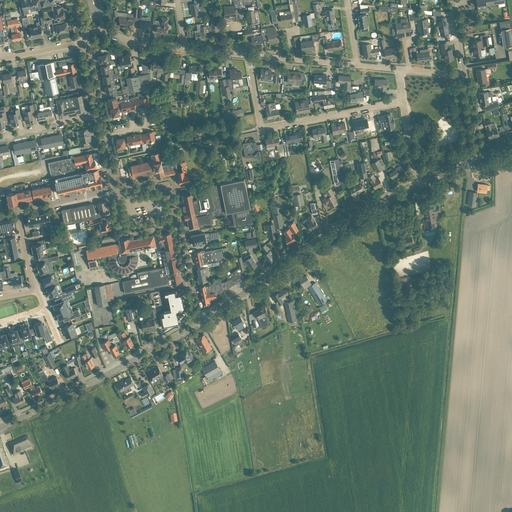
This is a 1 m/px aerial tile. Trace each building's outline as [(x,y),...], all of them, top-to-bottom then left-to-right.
[(30,7),(28,0),(21,0),(22,5),(19,6),(20,10),(21,15),(21,14),(27,13),(31,12),(30,7)] [(28,0),(30,7),(34,7),(35,9),(41,8),(41,7),(40,0),(39,0),(28,0)] [(238,6),(237,0),(233,0),(234,5),(229,6),(229,5),(224,6),(224,10),(224,12),(225,17),(236,16),(236,13),(239,12),(238,6)] [(505,2),(504,0),(476,0),(478,12),(487,10),(486,5),(496,4),(499,3),(505,2)] [(319,7),(319,3),(318,1),(313,2),(313,4),(314,11),(315,14),(316,14),(316,16),(320,15),(320,13),(321,13),(320,7),(319,7)] [(193,4),(190,5),(191,8),(192,7),(192,9),(192,15),(197,15),(199,14),(203,14),(202,6),(202,5),(199,6),(199,3),(195,4),(193,4)] [(280,16),(279,17),(280,20),(281,20),(281,22),(292,20),(292,17),(295,17),(293,10),(293,4),(292,4),(290,5),(290,10),(284,11),(284,14),(280,15),(280,16)] [(254,10),(253,6),(248,7),(248,11),(247,11),(249,22),(255,21),(255,22),(260,22),(258,9),(254,10)] [(55,11),(53,11),(55,19),(57,19),(58,22),(61,21),(61,18),(65,17),(64,9),(61,10),(61,7),(57,8),(54,8),(55,11)] [(366,16),(366,13),(365,14),(365,12),(369,11),(369,7),(360,8),(360,12),(361,12),(362,14),(358,15),(360,27),(363,27),(364,28),(368,27),(367,22),(369,22),(368,15),(366,16)] [(323,16),(324,16),(325,24),(327,24),(327,28),(335,26),(334,21),(335,21),(333,9),(325,11),(325,12),(322,12),(323,16)] [(119,16),(118,25),(123,26),(123,28),(125,28),(126,16),(127,13),(123,12),(121,14),(121,16),(119,16)] [(126,16),(125,28),(133,29),(134,22),(134,17),(133,17),(134,16),(134,13),(127,13),(126,16)] [(0,42),(5,42),(3,36),(8,35),(4,14),(0,15),(0,42)] [(303,15),(305,26),(316,24),(315,17),(311,18),(310,14),(303,15)] [(219,31),(217,15),(210,16),(211,25),(205,25),(206,28),(209,28),(209,32),(219,31)] [(156,29),(155,32),(167,33),(168,25),(167,25),(168,18),(163,18),(161,17),(161,20),(161,24),(158,24),(156,24),(156,27),(156,29)] [(446,23),(445,20),(446,20),(446,17),(437,19),(438,26),(439,26),(441,35),(444,35),(445,38),(447,38),(448,38),(449,38),(449,34),(448,34),(447,26),(447,23),(446,23)] [(20,32),(18,25),(19,25),(17,18),(7,20),(9,27),(14,26),(16,33),(12,34),(13,40),(21,39),(20,32)] [(396,23),(396,27),(397,32),(405,31),(405,30),(411,29),(410,21),(407,21),(407,18),(400,19),(401,23),(396,23)] [(149,31),(150,26),(150,20),(140,19),(139,29),(145,30),(145,31),(149,31)] [(423,19),(418,20),(419,26),(420,34),(422,34),(423,34),(423,37),(427,36),(427,33),(428,33),(426,19),(423,19)] [(511,49),(511,37),(509,20),(499,21),(503,47),(506,46),(506,49),(508,50),(511,49)] [(58,22),(52,23),(53,26),(54,31),(58,30),(58,32),(61,32),(62,33),(64,32),(65,31),(68,30),(66,23),(64,24),(63,21),(61,21),(58,22)] [(206,28),(205,25),(205,23),(201,23),(202,29),(195,30),(196,39),(196,40),(197,40),(200,40),(201,39),(201,38),(210,37),(209,32),(209,28),(206,28)] [(37,26),(30,28),(32,38),(33,37),(34,38),(35,38),(36,38),(36,37),(43,35),(42,30),(41,26),(37,26)] [(269,42),(277,41),(275,27),(267,28),(269,42)] [(266,39),(265,33),(262,33),(262,32),(254,33),(254,37),(251,37),(252,44),(263,42),(263,39),(266,39)] [(328,42),(328,41),(327,37),(322,38),(324,46),(327,45),(328,50),(342,48),(341,39),(337,40),(328,42)] [(481,40),(471,41),(471,46),(472,46),(476,45),(481,44),(482,47),(484,46),(484,45),(489,44),(492,44),(491,37),(488,37),(482,38),(483,38),(480,38),(481,40)] [(313,40),(301,42),(302,50),(314,48),(313,41),(313,40)] [(371,49),(370,43),(362,44),(364,56),(372,55),(372,54),(379,53),(378,48),(371,49)] [(447,49),(446,43),(441,43),(442,51),(444,50),(445,60),(453,59),(451,49),(447,49)] [(471,53),(472,53),(472,54),(473,55),(474,55),(474,56),(479,55),(480,58),(483,57),(484,57),(485,56),(485,55),(485,54),(485,49),(480,50),(480,47),(482,47),(481,44),(476,45),(472,46),(473,46),(474,51),(473,51),(472,51),(472,52),(471,52),(471,53)] [(420,52),(416,53),(418,60),(422,60),(423,60),(423,59),(429,58),(429,59),(430,59),(429,55),(432,54),(432,50),(431,46),(428,47),(428,48),(425,48),(420,49),(420,52)] [(386,58),(396,56),(395,48),(384,49),(386,58)] [(106,65),(109,64),(117,63),(116,59),(110,61),(110,60),(108,60),(108,58),(107,53),(104,54),(104,53),(100,52),(99,55),(98,55),(100,62),(102,62),(105,61),(106,65)] [(132,64),(130,56),(124,57),(124,56),(119,57),(121,66),(132,64)] [(53,61),(37,65),(38,69),(39,71),(39,73),(40,78),(56,75),(69,73),(72,72),(77,71),(75,62),(74,57),(58,60),(60,66),(67,64),(68,67),(55,70),(53,61)] [(143,70),(140,70),(141,75),(151,73),(150,70),(150,66),(148,60),(141,62),(142,67),(143,70)] [(153,66),(150,66),(150,70),(152,70),(157,71),(157,73),(163,73),(163,67),(164,62),(154,62),(154,63),(153,63),(153,64),(153,66)] [(174,74),(179,74),(179,78),(178,82),(183,82),(184,73),(178,72),(178,71),(180,71),(180,69),(181,64),(171,63),(170,68),(170,70),(174,70),(174,74)] [(103,76),(113,74),(112,70),(111,71),(110,68),(109,64),(106,65),(103,65),(101,66),(102,73),(105,72),(107,72),(107,75),(105,76),(103,76)] [(197,73),(197,70),(197,65),(189,64),(189,72),(185,72),(185,78),(197,79),(195,92),(205,93),(205,85),(203,85),(204,80),(197,79),(198,73),(197,73)] [(210,74),(209,74),(209,75),(210,75),(210,76),(210,77),(211,77),(221,77),(221,74),(221,69),(214,70),(213,69),(209,69),(210,74)] [(234,69),(229,69),(231,79),(227,79),(229,88),(234,88),(233,83),(239,83),(238,78),(242,77),(241,71),(237,71),(237,69),(234,69)] [(274,74),(271,74),(271,70),(261,69),(260,77),(264,77),(263,80),(274,81),(274,82),(277,82),(278,74),(274,74)] [(487,81),(485,69),(476,70),(477,75),(478,75),(478,78),(477,78),(478,82),(478,83),(482,82),(482,85),(489,85),(488,80),(487,81)] [(20,83),(28,82),(27,77),(26,70),(18,71),(20,83)] [(295,73),(288,73),(288,78),(288,82),(296,83),(296,81),(300,81),(304,81),(306,80),(304,73),(301,73),(301,72),(295,71),(295,73)] [(11,76),(11,73),(3,74),(5,84),(1,85),(5,106),(9,105),(7,93),(17,91),(16,85),(14,75),(11,76)] [(127,85),(122,86),(123,90),(123,93),(154,87),(152,78),(151,73),(141,75),(131,77),(126,78),(127,85)] [(61,85),(70,83),(69,76),(69,74),(59,76),(61,85)] [(71,86),(74,85),(79,84),(77,74),(69,76),(70,83),(71,86)] [(116,76),(115,74),(113,74),(103,76),(104,83),(109,82),(109,85),(105,86),(115,84),(115,80),(113,81),(112,79),(114,78),(116,76)] [(326,80),(326,75),(323,75),(323,76),(321,76),(321,75),(315,75),(314,82),(322,83),(322,86),(330,87),(331,80),(326,80)] [(350,83),(351,76),(339,75),(339,77),(338,77),(338,78),(338,82),(344,82),(344,89),(352,89),(352,86),(350,86),(350,83)] [(46,95),(59,92),(55,77),(43,79),(46,95)] [(381,80),(375,80),(375,79),(375,78),(374,86),(380,87),(380,93),(385,93),(385,87),(386,87),(387,79),(381,79),(381,80)] [(231,96),(229,88),(227,79),(226,80),(226,79),(220,80),(222,93),(223,93),(225,93),(226,97),(231,96)] [(115,84),(105,86),(106,93),(111,92),(111,95),(107,96),(108,97),(117,94),(117,91),(115,91),(113,85),(115,84)] [(82,96),(81,91),(76,92),(66,94),(52,97),(52,100),(56,99),(59,115),(85,110),(83,99),(84,99),(84,96),(82,96)] [(364,100),(363,95),(362,91),(358,92),(359,93),(350,94),(352,102),(359,100),(358,99),(360,99),(360,101),(364,100)] [(138,96),(133,97),(136,108),(142,106),(139,92),(137,93),(138,96)] [(141,92),(139,92),(142,106),(142,107),(149,106),(147,97),(147,95),(142,96),(141,92)] [(481,104),(488,103),(493,103),(491,92),(487,92),(479,93),(481,104)] [(318,95),(313,96),(314,103),(323,101),(324,106),(329,106),(329,107),(334,106),(333,101),(333,97),(325,99),(324,94),(318,95)] [(124,100),(120,101),(122,111),(129,110),(126,96),(124,96),(124,100)] [(128,96),(126,96),(129,110),(136,108),(133,97),(131,97),(131,98),(129,99),(128,96)] [(113,98),(108,99),(109,106),(110,106),(118,104),(117,101),(117,97),(115,98),(113,98)] [(303,112),(303,110),(309,108),(308,99),(299,101),(300,103),(295,104),(297,109),(296,109),(296,110),(297,110),(297,113),(303,112)] [(118,104),(110,106),(112,113),(112,116),(113,116),(120,115),(120,112),(122,111),(120,101),(117,101),(118,104)] [(276,109),(275,102),(271,103),(265,104),(267,111),(266,111),(268,118),(273,117),(279,115),(278,109),(276,109)] [(47,110),(47,107),(46,103),(43,104),(46,118),(53,116),(51,109),(47,110)] [(34,111),(34,109),(33,104),(25,106),(22,107),(23,111),(24,111),(26,122),(33,121),(31,111),(34,111)] [(39,119),(46,118),(43,104),(40,105),(41,111),(37,112),(39,119)] [(20,114),(19,109),(19,108),(11,110),(12,114),(10,114),(12,125),(19,123),(17,114),(20,114)] [(393,122),(392,122),(391,114),(384,115),(378,116),(379,123),(385,122),(386,129),(394,128),(393,122)] [(368,123),(367,119),(360,120),(360,121),(358,122),(358,120),(353,121),(355,129),(368,127),(369,131),(374,130),(372,122),(368,123)] [(492,129),(491,125),(492,124),(490,120),(484,122),(485,126),(486,126),(487,131),(489,138),(498,135),(498,136),(499,136),(497,127),(492,129)] [(333,131),(333,134),(341,132),(346,131),(345,128),(344,123),(338,124),(338,125),(332,126),(333,131)] [(326,134),(325,132),(324,127),(313,129),(314,137),(314,136),(315,139),(321,138),(322,141),(327,140),(330,139),(329,133),(326,134)] [(87,141),(91,140),(89,128),(76,131),(78,141),(80,141),(81,147),(88,145),(87,141)] [(153,131),(147,132),(147,133),(149,141),(155,140),(153,131)] [(286,140),(287,142),(302,139),(302,136),(301,132),(301,133),(291,134),(291,133),(285,135),(286,140)] [(147,133),(140,135),(142,142),(142,143),(149,142),(149,141),(147,133)] [(64,144),(62,134),(55,135),(57,148),(58,148),(58,145),(62,144),(63,147),(65,147),(64,143),(64,144)] [(140,134),(133,135),(135,144),(142,142),(140,135),(140,134)] [(57,148),(55,135),(48,137),(51,150),(50,146),(55,145),(56,149),(57,148)] [(133,135),(126,136),(127,138),(128,145),(135,144),(133,135)] [(273,138),(265,139),(267,147),(275,145),(276,149),(278,148),(280,157),(285,155),(283,143),(279,144),(277,136),(273,137),(273,138)] [(51,150),(48,137),(41,138),(43,148),(48,147),(49,150),(51,150)] [(117,139),(116,140),(118,148),(126,146),(128,145),(127,138),(124,139),(124,138),(117,139)] [(30,151),(37,149),(35,140),(31,140),(28,141),(30,151)] [(23,152),(30,151),(28,141),(24,142),(21,143),(23,152)] [(252,143),(252,141),(243,143),(246,158),(249,157),(250,154),(253,153),(259,160),(263,160),(260,144),(259,144),(261,150),(257,151),(256,142),(252,143)] [(15,154),(23,152),(21,143),(17,143),(13,144),(14,145),(15,154)] [(0,155),(9,153),(8,145),(0,146),(0,155)] [(156,174),(157,178),(164,176),(178,173),(178,171),(176,163),(163,166),(161,160),(159,152),(151,154),(153,159),(149,160),(149,161),(142,163),(142,161),(138,162),(138,164),(135,165),(135,164),(134,164),(135,165),(131,166),(131,167),(129,167),(130,174),(133,173),(134,177),(137,176),(138,177),(138,176),(141,175),(141,176),(142,176),(141,175),(145,174),(145,175),(145,174),(148,173),(148,174),(149,174),(149,173),(152,173),(153,175),(156,174)] [(71,157),(48,162),(49,166),(50,165),(51,168),(50,168),(50,170),(51,173),(55,172),(56,176),(81,171),(87,170),(95,168),(95,169),(97,168),(95,160),(93,161),(92,153),(87,154),(84,154),(84,155),(74,157),(73,157),(71,156),(71,157)] [(338,158),(330,160),(334,181),(342,180),(338,158)] [(377,172),(383,168),(381,165),(384,164),(381,158),(372,163),(377,172)] [(188,174),(185,161),(181,162),(182,169),(181,169),(181,171),(178,171),(178,173),(180,183),(190,181),(188,174)] [(359,178),(367,176),(365,165),(367,165),(366,162),(357,164),(359,178)] [(403,171),(401,167),(400,166),(396,168),(393,170),(391,167),(387,169),(392,177),(398,173),(399,174),(403,171)] [(56,176),(55,177),(55,180),(58,193),(69,191),(77,190),(77,189),(86,187),(85,184),(90,183),(91,187),(92,187),(95,187),(95,186),(98,186),(101,186),(101,185),(102,185),(100,174),(99,174),(98,168),(97,168),(95,169),(95,168),(87,170),(81,171),(56,176)] [(376,179),(372,174),(368,177),(375,188),(382,183),(378,177),(376,179)] [(184,200),(182,201),(185,213),(184,214),(187,213),(187,218),(189,224),(190,227),(189,227),(190,228),(198,226),(199,229),(206,228),(205,225),(211,223),(210,217),(216,215),(229,213),(230,218),(231,222),(228,222),(229,227),(237,226),(237,227),(251,224),(254,223),(255,223),(253,211),(252,206),(250,206),(244,178),(211,185),(191,189),(191,193),(183,194),(184,200)] [(363,189),(360,184),(359,183),(353,186),(352,183),(349,185),(351,188),(349,190),(352,195),(354,199),(357,198),(356,193),(363,189)] [(489,189),(489,185),(487,185),(478,183),(477,191),(486,192),(486,189),(489,189)] [(18,202),(15,187),(11,187),(12,191),(13,191),(13,192),(7,194),(7,195),(6,195),(7,201),(8,200),(9,204),(18,202)] [(338,203),(333,195),(334,194),(330,188),(326,191),(324,193),(323,194),(324,195),(325,197),(322,199),(326,204),(328,203),(331,207),(333,207),(334,207),(334,205),(338,203)] [(475,206),(476,197),(477,192),(469,191),(467,205),(475,206)] [(293,195),(295,206),(296,210),(300,209),(300,205),(303,204),(301,193),(293,195)] [(107,207),(106,201),(98,203),(93,204),(95,212),(99,211),(100,213),(103,213),(108,212),(108,211),(108,210),(108,207),(107,207)] [(64,224),(96,218),(95,212),(93,204),(93,203),(61,209),(64,224)] [(276,228),(282,227),(278,205),(272,206),(274,215),(276,228)] [(425,228),(437,226),(435,219),(438,219),(437,212),(441,212),(440,206),(424,209),(425,216),(423,217),(425,228)] [(307,227),(310,231),(313,228),(314,227),(318,225),(315,220),(314,219),(311,215),(308,217),(302,221),(305,225),(307,224),(308,225),(308,226),(307,227)] [(103,222),(102,218),(95,219),(94,219),(89,220),(90,224),(95,223),(95,224),(98,223),(99,227),(101,227),(102,231),(111,229),(112,228),(111,226),(110,225),(110,224),(108,225),(107,221),(103,222)] [(289,228),(283,231),(287,237),(284,238),(288,244),(296,239),(292,233),(298,230),(293,222),(288,225),(291,229),(290,230),(289,228)] [(276,238),(273,223),(263,225),(265,230),(269,230),(271,239),(276,238)] [(247,238),(256,236),(255,227),(250,228),(250,232),(247,232),(247,238)] [(85,241),(84,238),(86,238),(86,235),(86,234),(85,231),(77,232),(79,243),(80,243),(80,242),(85,241)] [(209,233),(210,237),(192,240),(193,244),(206,242),(206,240),(210,239),(216,237),(215,231),(209,233)] [(79,243),(77,232),(69,234),(71,241),(73,240),(74,244),(78,243),(79,243)] [(165,246),(165,245),(165,242),(172,241),(171,232),(158,235),(160,246),(162,246),(164,245),(164,246),(165,246)] [(154,240),(153,235),(133,240),(133,237),(129,238),(119,240),(120,243),(116,244),(116,243),(86,249),(88,257),(88,260),(90,268),(97,266),(96,258),(108,256),(109,260),(108,261),(110,265),(113,269),(117,271),(121,273),(126,273),(131,271),(134,268),(137,264),(138,260),(138,255),(136,255),(135,250),(156,246),(154,240)] [(15,236),(4,238),(5,245),(16,243),(15,236)] [(246,248),(257,246),(255,238),(245,240),(246,248)] [(33,251),(43,249),(42,243),(43,243),(42,240),(37,241),(38,244),(32,245),(33,251)] [(174,247),(172,241),(165,242),(165,245),(165,246),(164,246),(164,245),(162,246),(160,246),(161,250),(157,250),(161,267),(137,272),(138,273),(133,274),(133,278),(133,279),(132,276),(129,277),(129,279),(123,281),(125,293),(181,282),(176,257),(175,257),(173,247),(174,247)] [(16,243),(5,245),(6,251),(18,249),(16,243)] [(269,250),(265,244),(262,247),(266,253),(263,254),(268,261),(275,257),(270,250),(269,250)] [(197,265),(219,261),(224,260),(225,260),(225,259),(222,248),(216,249),(204,252),(204,250),(199,251),(194,252),(197,265)] [(18,249),(6,251),(8,258),(10,258),(11,257),(19,256),(18,249)] [(44,255),(43,249),(33,251),(34,257),(40,255),(41,258),(46,257),(45,254),(44,255)] [(251,268),(257,264),(250,254),(244,258),(251,268)] [(226,289),(243,278),(241,275),(245,274),(241,257),(237,258),(239,268),(227,276),(228,279),(225,282),(226,289)] [(40,274),(49,270),(45,261),(36,264),(38,268),(38,269),(39,271),(39,270),(40,274)] [(220,264),(219,261),(197,265),(197,266),(198,265),(198,268),(198,269),(197,269),(199,276),(198,277),(199,282),(203,281),(203,282),(203,281),(209,280),(208,275),(209,275),(208,267),(220,264)] [(74,270),(72,265),(62,268),(63,274),(74,270)] [(24,280),(23,276),(23,274),(17,275),(17,277),(11,278),(12,286),(23,285),(22,281),(24,280)] [(53,279),(51,274),(42,278),(45,285),(51,283),(52,286),(55,284),(59,283),(57,277),(53,279)] [(312,284),(306,275),(299,279),(302,283),(302,284),(304,287),(307,285),(319,304),(326,300),(315,282),(312,284)] [(400,289),(412,286),(410,280),(398,283),(400,289)] [(221,282),(221,281),(209,284),(205,285),(200,286),(203,304),(211,303),(210,299),(217,298),(216,292),(217,292),(217,293),(221,292),(220,290),(226,289),(225,282),(221,282)] [(55,284),(52,286),(46,288),(50,297),(59,293),(62,292),(61,289),(59,290),(58,290),(55,284)] [(67,293),(77,289),(75,284),(65,288),(67,293)] [(105,287),(104,284),(95,286),(98,305),(108,304),(108,305),(112,305),(111,300),(107,301),(107,300),(107,297),(105,287)] [(288,293),(285,288),(277,293),(277,292),(273,295),(278,303),(284,300),(282,296),(288,293)] [(176,293),(175,290),(176,290),(165,292),(165,295),(168,294),(171,310),(164,312),(164,313),(160,314),(162,326),(180,323),(178,311),(186,309),(182,292),(176,293)] [(63,300),(53,304),(55,308),(55,309),(56,312),(67,307),(65,302),(74,298),(72,292),(62,296),(63,300)] [(289,322),(297,321),(292,301),(285,303),(289,322)] [(133,304),(127,305),(128,308),(125,308),(128,320),(136,319),(133,307),(133,304)] [(319,308),(322,313),(329,309),(325,304),(319,308)] [(264,307),(263,305),(259,307),(260,310),(258,310),(254,311),(257,318),(258,318),(262,327),(263,328),(266,326),(266,324),(270,323),(268,318),(266,314),(267,313),(264,307)] [(67,307),(56,312),(57,315),(58,315),(59,319),(68,315),(70,319),(81,315),(78,309),(69,313),(67,307)] [(283,323),(280,307),(274,308),(277,321),(278,321),(279,324),(283,323)] [(243,327),(246,325),(244,322),(240,316),(233,321),(238,329),(243,327)] [(144,330),(149,329),(149,328),(155,327),(154,322),(153,318),(142,321),(144,330)] [(38,335),(43,333),(43,334),(47,342),(53,339),(48,328),(45,330),(42,321),(34,324),(38,335)] [(75,328),(72,323),(62,327),(64,332),(75,328)] [(20,328),(22,334),(23,338),(31,335),(28,325),(25,327),(25,326),(21,327),(21,328),(20,328)] [(75,328),(64,332),(66,337),(70,336),(72,339),(78,336),(75,328)] [(9,332),(11,340),(12,342),(17,340),(19,346),(25,344),(23,338),(22,334),(19,335),(17,329),(13,330),(10,330),(10,331),(9,332)] [(109,335),(108,336),(109,339),(118,335),(117,331),(109,335)] [(127,337),(124,332),(119,334),(124,344),(125,343),(127,347),(133,344),(131,340),(129,336),(127,337)] [(231,336),(234,342),(235,342),(236,345),(242,341),(241,338),(237,332),(231,336)] [(12,342),(11,340),(8,341),(6,333),(3,334),(2,334),(0,334),(0,335),(0,334),(0,349),(5,348),(4,345),(9,343),(10,348),(13,346),(12,342)] [(204,352),(212,348),(204,334),(196,339),(204,352)] [(112,346),(108,340),(101,343),(105,350),(109,348),(113,355),(119,352),(115,345),(112,346)] [(94,357),(98,355),(94,347),(89,350),(94,357)] [(189,354),(187,350),(180,354),(181,355),(177,357),(181,363),(184,361),(185,362),(193,358),(191,353),(189,354)] [(50,368),(56,365),(49,352),(44,355),(50,368)] [(89,358),(86,352),(81,355),(88,368),(94,365),(90,358),(89,358)] [(209,380),(219,374),(218,371),(220,369),(215,361),(202,368),(207,377),(209,380)] [(70,369),(67,364),(62,366),(68,379),(77,374),(74,367),(70,369)] [(153,379),(163,374),(158,366),(155,368),(149,372),(153,379)] [(51,387),(60,383),(56,376),(49,380),(48,381),(51,387)] [(124,380),(117,383),(121,391),(123,389),(125,392),(132,389),(130,386),(135,383),(131,376),(124,380)] [(32,385),(29,379),(22,383),(25,388),(29,386),(34,396),(41,392),(38,385),(35,387),(33,384),(32,385)] [(145,390),(147,395),(153,392),(149,384),(143,387),(145,390),(144,390),(145,390)] [(7,396),(12,394),(8,386),(3,388),(7,396)] [(16,404),(25,400),(20,390),(15,392),(17,396),(13,397),(16,404)] [(175,392),(172,390),(170,392),(169,391),(165,397),(170,400),(174,394),(173,394),(175,392)] [(8,441),(13,453),(31,445),(26,434),(8,441)] [(132,449),(138,447),(135,436),(128,438),(132,449)] [(0,471),(9,468),(1,443),(0,443),(0,471)] [(17,469),(12,470),(16,481),(20,479),(17,469)]
